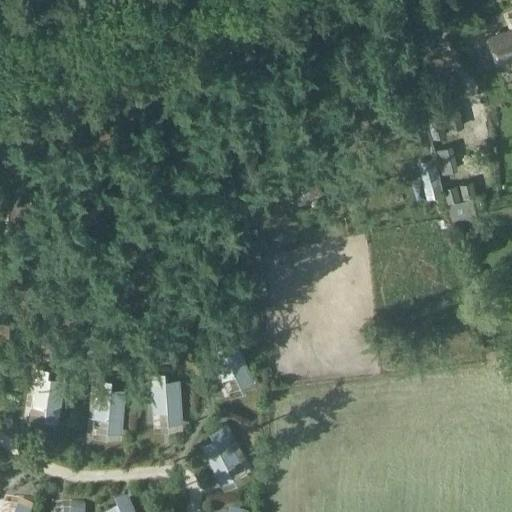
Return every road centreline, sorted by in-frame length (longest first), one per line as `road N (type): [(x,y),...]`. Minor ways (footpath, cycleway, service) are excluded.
road 1 (track): [(191,511),(193,485),(167,472),(94,478),(40,463),(0,439)]
road 2 (unclassified): [(0,62),(159,0)]
